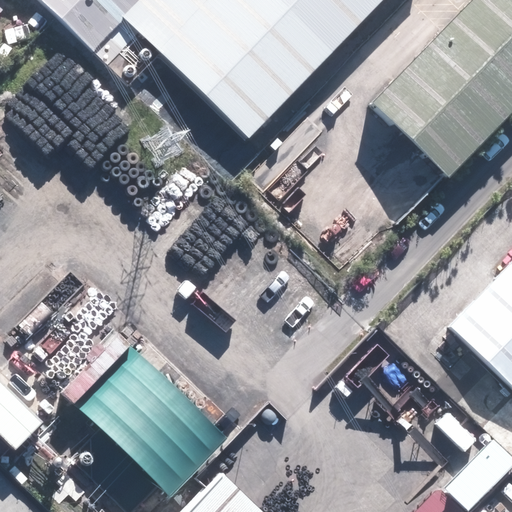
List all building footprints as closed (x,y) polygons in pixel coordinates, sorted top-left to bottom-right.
[(116,30),(143,0),(32,0),(29,4),(88,59),(116,30)] [(388,0),(143,0),(116,30),(245,151),(388,0)] [(511,127),(511,20),(490,0),(478,0),(367,118),(448,194),(511,127)] [(511,264),(443,337),(511,401),(511,264)] [(122,329),(66,389),(176,492),(232,431),(122,329)] [(0,381),(0,434),(18,451),(44,423),(0,381)] [(255,511),(222,481),(192,511),(255,511)] [(450,511),(447,508),(453,502),(439,489),(417,511),(450,511)]
